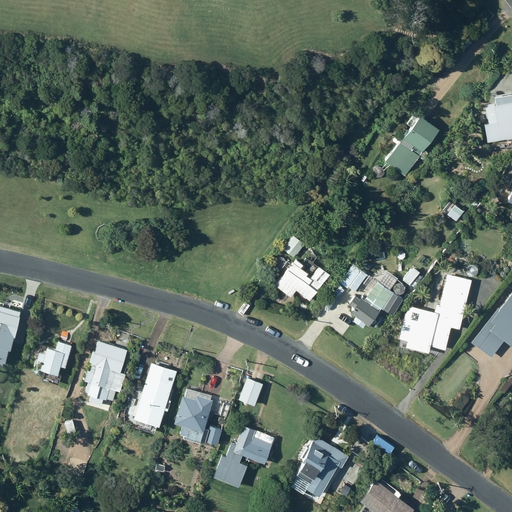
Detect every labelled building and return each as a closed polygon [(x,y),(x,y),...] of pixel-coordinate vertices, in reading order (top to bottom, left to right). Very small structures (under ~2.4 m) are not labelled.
[(511,90),(493,95),(493,99),(484,101),(488,120),(482,121),(487,143),(511,138),(511,90)] [(423,143),(440,121),(420,106),(404,126),(405,127),(384,154),(405,170),(419,151),(423,154),(429,147),(423,143)] [(361,177),(368,182),(372,177),(366,172),(361,177)] [(466,210),(451,198),(442,210),(456,222),(466,210)] [(488,225),(493,217),(487,213),(481,220),(488,225)] [(294,253),(307,235),(296,227),(283,245),(294,253)] [(310,296),(322,278),(312,271),(311,272),(306,269),(309,266),(300,260),(303,257),(297,252),(294,255),(293,254),(274,281),(282,286),(276,293),(285,299),(290,292),(291,293),(297,285),(303,289),(302,290),(310,296)] [(409,281),(417,272),(410,267),(403,276),(409,281)] [(266,269),(255,284),(265,291),(275,276),(266,269)] [(379,278),(366,270),(361,279),(373,287),(379,278)] [(470,276),(446,270),(436,306),(409,301),(400,311),(395,334),(405,336),(403,342),(428,348),(429,341),(444,344),(449,323),(459,325),(470,276)] [(511,284),(509,283),(488,313),(492,316),(487,322),(484,319),(469,340),(489,354),(503,335),(508,339),(511,333),(511,284)] [(370,319),(381,302),(393,310),(403,294),(389,285),(380,298),(368,290),(365,295),(361,292),(360,293),(355,290),(349,299),(354,302),(351,307),(357,311),(354,316),(363,322),(366,317),(370,319)] [(19,310),(0,305),(0,322),(16,326),(19,310)] [(18,331),(16,339),(27,343),(29,334),(18,331)] [(127,345),(98,336),(89,365),(88,364),(84,374),(92,377),(88,389),(92,390),(89,398),(99,401),(102,394),(106,395),(110,381),(111,382),(116,366),(120,367),(127,345)] [(65,361),(72,341),(58,337),(55,345),(47,342),(40,362),(58,368),(61,360),(65,361)] [(147,369),(134,410),(159,419),(165,404),(168,404),(170,396),(167,395),(173,377),(171,376),(174,367),(153,360),(150,370),(147,369)] [(230,372),(238,374),(241,367),(232,365),(230,372)] [(230,398),(236,378),(225,375),(218,394),(230,398)] [(252,395),(255,384),(242,379),(237,395),(247,399),(246,402),(256,406),(259,397),(252,395)] [(113,392),(119,394),(121,388),(115,386),(113,392)] [(205,418),(212,396),(197,391),(196,394),(183,390),(175,416),(183,419),(180,430),(204,438),(210,420),(205,418)] [(64,418),(67,429),(76,426),(73,416),(64,418)] [(236,446),(264,458),(273,438),(254,430),(256,425),(244,420),(235,440),(232,439),(225,454),(221,453),(217,465),(236,473),(241,461),(232,457),(236,446)] [(211,421),(206,435),(217,439),(221,424),(211,421)] [(348,452),(316,432),(299,459),(314,467),(305,480),(320,489),(337,461),(341,463),(348,452)] [(89,463),(74,456),(63,483),(79,489),(89,463)] [(360,495),(384,511),(405,511),(413,501),(375,474),(360,495)] [(48,481),(40,479),(39,486),(47,488),(48,481)]
